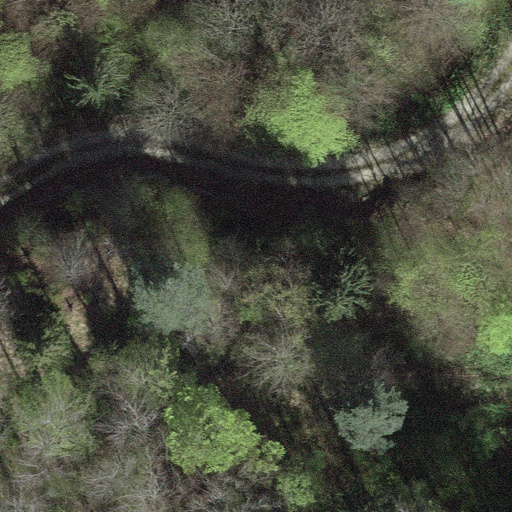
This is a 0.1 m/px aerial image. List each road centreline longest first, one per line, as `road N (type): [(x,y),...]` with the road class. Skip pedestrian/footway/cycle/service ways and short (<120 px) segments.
road 1 (track): [(511,66),(467,116),(366,172),(292,183),(118,139),(81,144),(0,191)]
road 2 (track): [(0,357),(58,344),(196,336),(364,399),(422,408),(511,402)]
